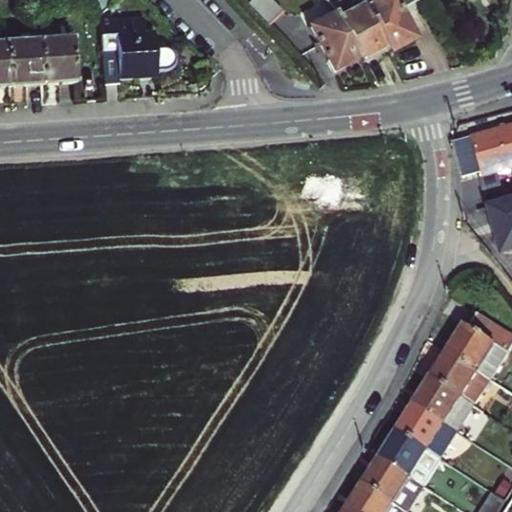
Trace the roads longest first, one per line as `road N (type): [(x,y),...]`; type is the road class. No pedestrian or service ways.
road 1 (residential): [(428,102),(438,216),(426,280),(294,511)]
road 2 (secondary): [(254,124),(0,142)]
road 3 (secondary): [(414,106),(254,124)]
road 4 (residential): [(254,124),(239,65),(180,0)]
